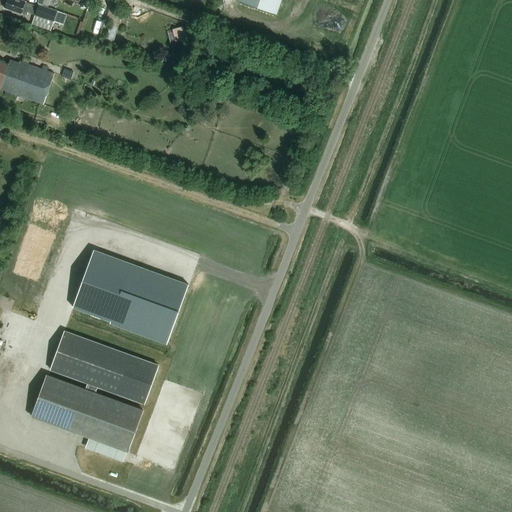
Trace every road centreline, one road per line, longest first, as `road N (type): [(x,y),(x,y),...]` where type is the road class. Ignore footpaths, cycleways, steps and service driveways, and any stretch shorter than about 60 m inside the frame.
road 1 (unclassified): [(185,511),(387,0)]
road 2 (track): [(295,232),(39,142)]
